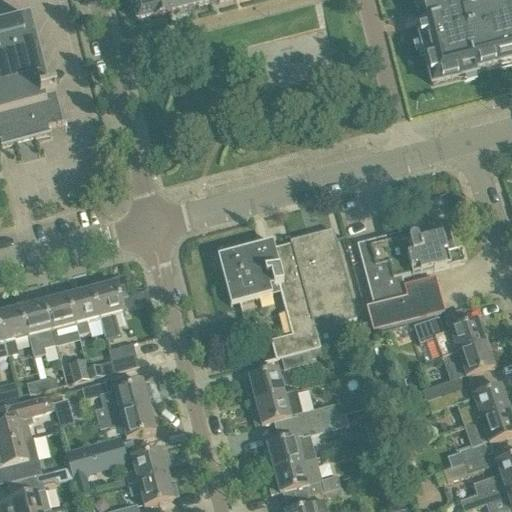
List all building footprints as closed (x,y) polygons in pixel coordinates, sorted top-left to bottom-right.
[(167,7),(165,0),(129,0),(132,9),(133,8),(137,24),(153,19),(154,21),(157,20),(156,16),(155,16),(154,11),(167,7)] [(187,0),(165,0),(167,7),(168,13),(168,16),(167,16),(167,17),(170,17),(170,15),(190,10),(187,0)] [(209,0),(187,0),(190,10),(211,5),(209,0)] [(511,0),(413,0),(418,15),(422,14),(425,25),(417,27),(432,87),(476,76),(475,72),(511,62),(511,0)] [(0,142),(1,142),(2,148),(1,148),(2,150),(52,137),(51,135),(50,135),(49,129),(63,126),(56,97),(57,96),(55,92),(50,94),(30,19),(0,27),(0,142)] [(454,253),(446,224),(409,234),(415,257),(396,262),(390,239),(356,248),(369,295),(403,286),(401,281),(411,278),(411,279),(464,266),(460,252),(454,253)] [(332,233),(290,244),(314,333),(315,332),(312,323),(330,318),(333,327),(356,322),(332,233)] [(272,245),(217,259),(230,308),(280,295),(291,338),(270,343),(275,363),(320,351),(315,332),(314,333),(290,244),(289,245),(290,247),(274,251),(272,245)] [(100,322),(76,328),(76,330),(77,330),(80,339),(91,336),(92,341),(103,338),(104,342),(113,340),(115,336),(111,319),(126,315),(126,311),(150,305),(147,293),(126,299),(121,280),(98,286),(99,290),(92,292),(100,322)] [(404,290),(403,286),(369,295),(372,308),(365,310),(371,335),(444,317),(436,287),(428,284),(404,290)] [(92,292),(68,298),(76,328),(100,322),(92,292)] [(68,298),(44,304),(52,336),(53,336),(56,349),(79,343),(75,330),(76,330),(76,328),(68,298)] [(44,304),(20,310),(28,340),(29,340),(34,362),(45,359),(42,346),(54,343),(52,336),(44,304)] [(20,310),(0,315),(0,331),(7,360),(18,357),(15,344),(28,340),(20,310)] [(486,347),(478,323),(449,334),(449,335),(444,337),(435,340),(442,362),(457,357),(457,358),(486,347)] [(440,326),(417,334),(421,345),(435,340),(444,337),(440,326)] [(132,346),(108,353),(111,365),(135,358),(132,346)] [(486,347),(457,358),(465,381),(495,371),(486,347)] [(309,354),(281,361),(284,374),(312,366),(309,354)] [(135,358),(111,365),(114,376),(138,369),(135,358)] [(389,380),(382,359),(370,363),(377,384),(389,380)] [(84,362),(71,366),(77,386),(90,383),(87,372),(84,362)] [(100,369),(87,372),(90,383),(102,379),(100,369)] [(248,382),(243,383),(247,398),(252,397),(254,405),(284,397),(278,373),(248,381),(248,382)] [(52,381),(40,384),(42,394),(55,391),(52,381)] [(459,381),(436,389),(440,399),(463,392),(459,381)] [(386,411),(403,405),(396,383),(379,389),(386,411)] [(40,384),(27,388),(29,398),(42,394),(40,384)] [(105,386),(82,392),(85,403),(108,397),(105,386)] [(143,386),(113,394),(117,407),(120,418),(149,410),(143,386)] [(472,400),(472,401),(480,424),(509,414),(501,390),(472,400)] [(463,392),(440,399),(444,411),(456,407),(467,404),(467,403),(463,392)] [(284,397),(254,405),(256,414),(251,415),(254,429),(260,428),(261,430),(273,426),(275,436),(337,419),(334,408),(302,416),(296,395),(284,398),(284,397)] [(467,404),(456,407),(464,430),(480,424),(472,401),(467,403),(467,404)] [(7,427),(0,428),(0,450),(23,445),(28,443),(25,429),(38,426),(37,420),(45,418),(41,402),(3,412),(7,427)] [(55,414),(55,416),(69,412),(67,403),(53,406),(55,414)] [(104,412),(95,414),(98,423),(120,418),(117,407),(103,410),(104,412)] [(149,410),(120,418),(123,429),(126,442),(156,434),(149,410)] [(480,424),(488,446),(488,448),(511,439),(511,420),(509,414),(480,424)] [(120,418),(98,423),(100,434),(110,431),(110,433),(123,429),(120,418)] [(278,446),(266,449),(272,473),(302,465),(302,464),(296,441),(302,439),(303,441),(348,429),(345,418),(337,420),(337,419),(275,436),(278,446)] [(48,428),(51,437),(60,435),(60,433),(58,426),(48,428)] [(439,431),(446,452),(462,447),(455,426),(439,431)] [(120,442),(97,449),(100,459),(123,453),(120,442)] [(23,445),(0,450),(0,472),(22,467),(26,482),(35,480),(31,464),(28,465),(23,445)] [(100,461),(69,469),(72,480),(126,465),(123,453),(100,459),(100,461)] [(161,454),(131,461),(138,486),(167,478),(165,470),(170,468),(167,453),(161,454)] [(486,458),(463,466),(467,477),(469,477),(490,470),(486,458)] [(499,479),(473,488),(477,499),(511,486),(511,460),(495,467),(499,479)] [(275,481),(269,483),(273,498),(279,496),(279,497),(291,494),(309,489),(302,465),(272,473),(275,481)] [(444,476),(434,479),(437,489),(470,479),(469,477),(467,477),(463,466),(443,473),(444,476)] [(402,474),(406,486),(421,481),(417,469),(402,474)] [(167,478),(138,486),(144,510),(174,502),(174,501),(179,500),(175,485),(170,486),(167,478)] [(30,497),(0,504),(0,506),(1,511),(51,511),(60,509),(55,492),(46,494),(39,495),(35,480),(26,482),(30,497)] [(322,484),(314,486),(315,486),(318,497),(341,491),(338,480),(322,484)] [(477,500),(460,505),(462,511),(475,511),(486,508),(487,511),(511,511),(511,486),(477,499),(477,500)]
